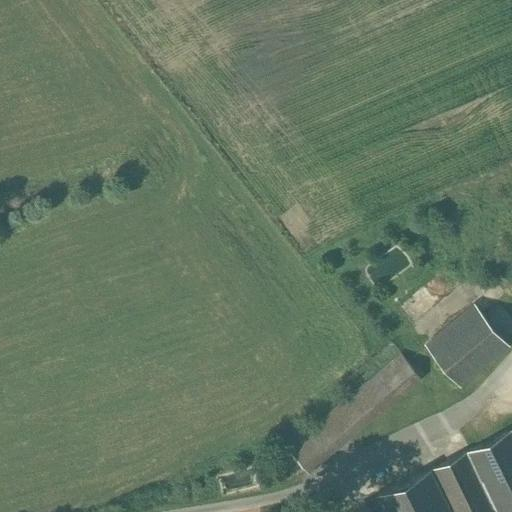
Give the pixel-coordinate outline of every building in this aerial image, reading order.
[(475,305),(426,346),(458,386),(508,344),(475,305)] [(309,433),(325,455),(419,376),(401,355),(309,433)] [(511,511),(511,428),(430,469),(450,511),(511,511)] [(325,455),(309,433),(288,450),(306,471),(325,455)] [(450,511),(430,469),(377,493),(385,511),(450,511)]
